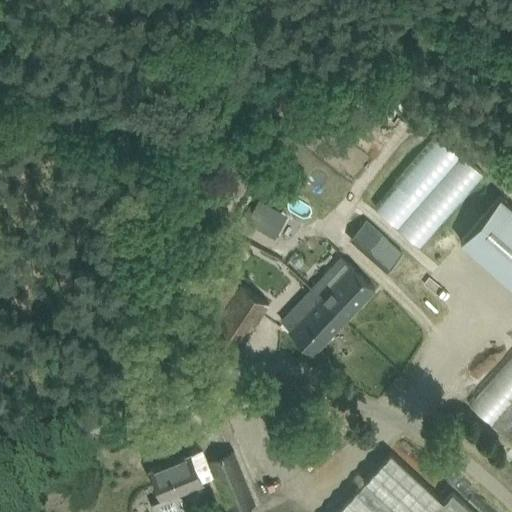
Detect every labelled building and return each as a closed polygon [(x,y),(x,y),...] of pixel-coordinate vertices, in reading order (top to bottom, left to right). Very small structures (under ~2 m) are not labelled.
[(461,213),(492,175),(444,136),(381,214),(430,253),(463,214),(461,213)] [(481,216),(460,240),(511,285),(511,206),(499,195),(481,216)] [(258,197),(245,221),(267,233),(280,210),(258,197)] [(366,217),(350,236),(370,254),(387,236),(366,217)] [(320,295),(289,327),(313,351),(327,337),(372,288),(348,265),(329,285),(321,277),(312,287),(320,295)] [(216,290),(196,322),(209,331),(201,342),(218,353),(226,342),(237,349),(268,302),(226,275),(216,290)] [(511,361),(476,403),(511,433),(511,361)] [(302,445),(302,447),(302,448),(302,449),(302,450),(303,451),(303,452),(304,453),(307,456),(312,458),(316,458),(318,457),(321,456),(324,453),(325,452),(326,449),(326,448),(326,443),(325,440),(325,439),(324,439),(324,437),(323,437),(322,436),(320,435),(317,433),(316,433),(315,433),(313,433),(312,433),(311,433),(308,435),(307,435),(306,436),(305,437),(304,437),(304,439),(303,439),(303,440),(302,441),(302,442),(302,443),(302,445)] [(233,449),(207,460),(228,511),(254,501),(233,449)] [(280,450),(268,456),(282,486),(294,481),(280,450)] [(474,511),(451,491),(442,500),(390,451),(333,511),(474,511)] [(150,469),(158,487),(162,497),(150,501),(154,511),(169,511),(182,507),(176,491),(191,485),(190,484),(200,480),(189,453),(150,469)]
